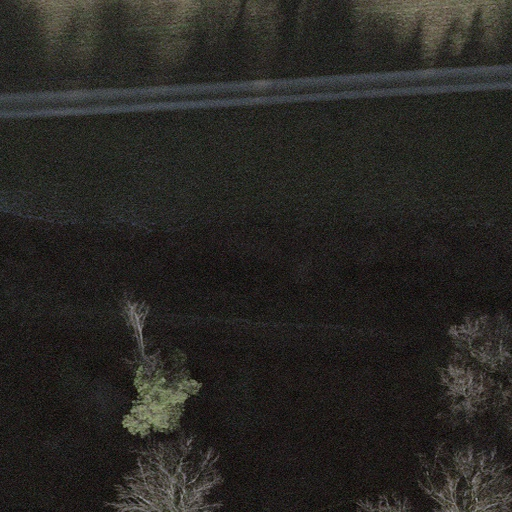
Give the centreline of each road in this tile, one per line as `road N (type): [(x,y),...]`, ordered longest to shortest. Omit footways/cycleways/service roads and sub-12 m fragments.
road 1 (track): [(511,340),(0,301)]
road 2 (track): [(511,51),(0,68)]
